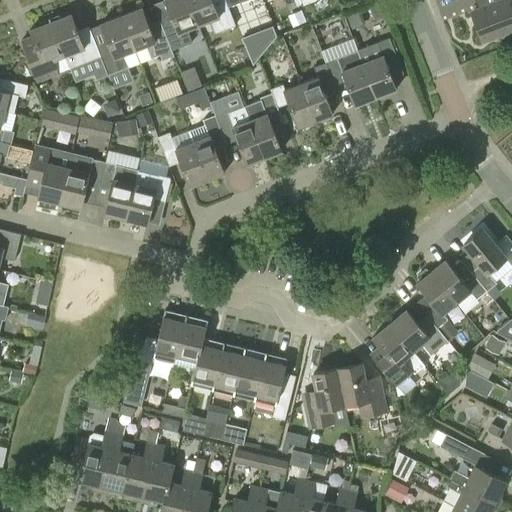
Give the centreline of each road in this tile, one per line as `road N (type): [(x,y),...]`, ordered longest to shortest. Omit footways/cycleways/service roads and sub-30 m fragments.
road 1 (residential): [(499,184),(332,334),(294,326),(279,302),(254,295),(240,305),(185,291),(192,269)]
road 2 (residential): [(192,269),(208,224),(465,124)]
road 3 (residential): [(192,269),(0,223)]
road 4 (residential): [(465,124),(416,0)]
